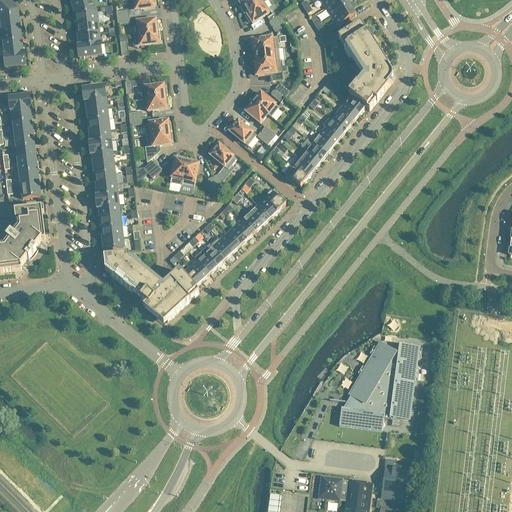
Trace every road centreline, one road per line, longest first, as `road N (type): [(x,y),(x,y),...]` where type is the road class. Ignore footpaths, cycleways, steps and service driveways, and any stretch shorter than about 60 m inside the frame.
road 1 (residential): [(233,297),(406,86),(407,55),(375,0)]
road 2 (secondary): [(234,381),(461,99)]
road 3 (secondary): [(443,83),(238,335)]
road 4 (residential): [(177,62),(194,132),(229,99),(236,74),(230,25),(213,0)]
road 5 (residential): [(90,301),(66,77)]
road 6 (residential): [(41,80),(66,283)]
